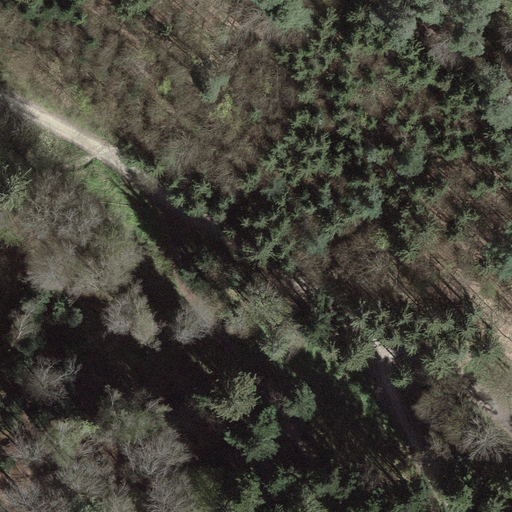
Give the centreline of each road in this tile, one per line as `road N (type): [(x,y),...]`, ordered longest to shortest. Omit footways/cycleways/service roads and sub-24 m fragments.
road 1 (track): [(366,326),(51,124)]
road 2 (track): [(455,511),(385,387),(366,326)]
road 3 (track): [(511,421),(427,355),(366,326)]
road 4 (track): [(511,100),(393,0)]
